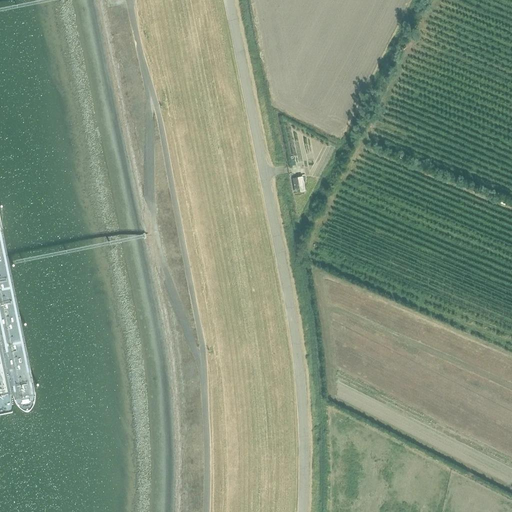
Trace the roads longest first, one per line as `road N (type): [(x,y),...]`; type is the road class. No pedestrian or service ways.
road 1 (unclassified): [(304,511),(297,340),(230,0)]
road 2 (unclassified): [(203,365),(151,233),(152,93)]
road 3 (unclassified): [(152,93),(203,365)]
road 4 (unclassified): [(205,511),(203,365)]
